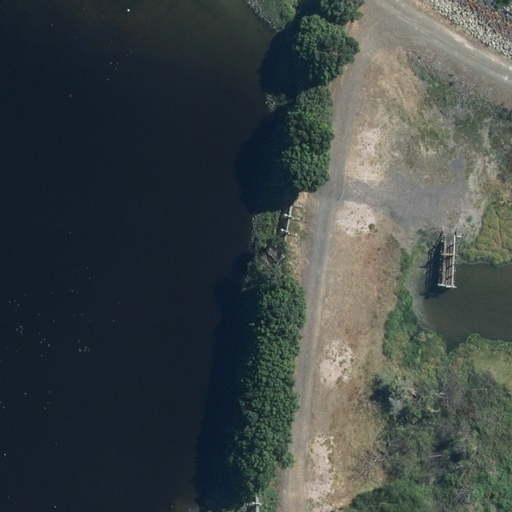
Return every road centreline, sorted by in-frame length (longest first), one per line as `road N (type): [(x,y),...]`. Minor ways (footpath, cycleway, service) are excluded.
road 1 (track): [(291,511),(324,177),(373,0)]
road 2 (track): [(511,70),(392,0)]
